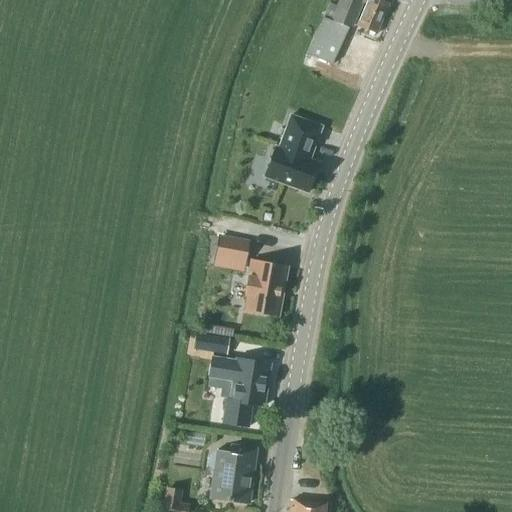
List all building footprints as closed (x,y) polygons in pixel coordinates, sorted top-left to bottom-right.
[(388,4),(389,0),(339,0),(337,6),(330,3),(324,18),(322,17),(314,36),(313,35),(306,54),(333,66),(341,46),(342,47),(350,29),(351,30),(362,3),(365,5),(356,27),(376,35),(388,4)] [(290,116),(278,149),(275,148),(264,178),(306,193),(317,163),(309,160),(321,127),(290,116)] [(217,235),(212,256),(244,262),(248,242),(217,235)] [(278,318),(287,267),(251,260),(248,276),(247,276),(243,297),(246,298),(244,312),(278,318)] [(228,338),(195,333),(193,350),(226,355),(228,338)] [(225,400),(222,424),(248,428),(251,406),(263,407),(269,365),(235,360),(234,362),(211,358),(208,379),(232,383),(229,401),(225,400)] [(210,499),(213,499),(247,504),(255,450),(231,446),(230,453),(220,452),(216,451),(210,456),(209,465),(214,471),(210,499)] [(162,511),(186,511),(187,506),(177,504),(179,492),(166,490),(162,511)] [(290,501),(288,511),(324,511),(325,504),(290,501)]
